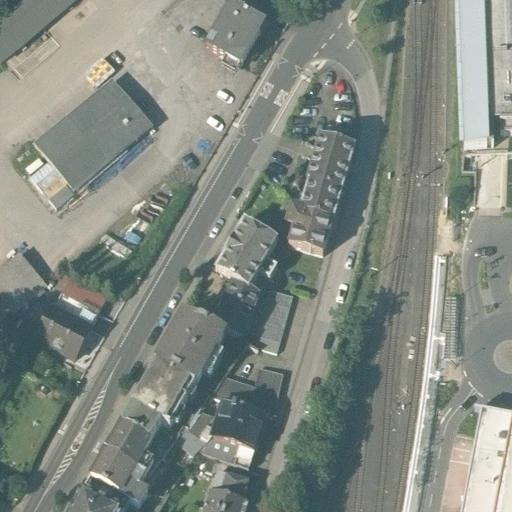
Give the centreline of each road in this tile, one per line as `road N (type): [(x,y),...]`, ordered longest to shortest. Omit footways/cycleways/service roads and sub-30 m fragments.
road 1 (tertiary): [(38,511),(317,28)]
road 2 (residential): [(260,511),(369,137),(368,95),(354,59),(317,28)]
road 3 (primary): [(377,0),(417,208),(511,416)]
